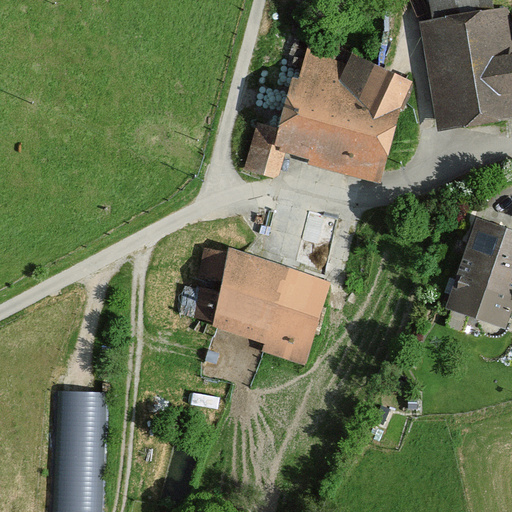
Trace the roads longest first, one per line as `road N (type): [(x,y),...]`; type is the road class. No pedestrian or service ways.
road 1 (unclassified): [(0,314),(216,201),(359,201),(511,156)]
road 2 (track): [(140,241),(136,366),(118,511)]
road 3 (track): [(216,201),(220,150),(258,0)]
